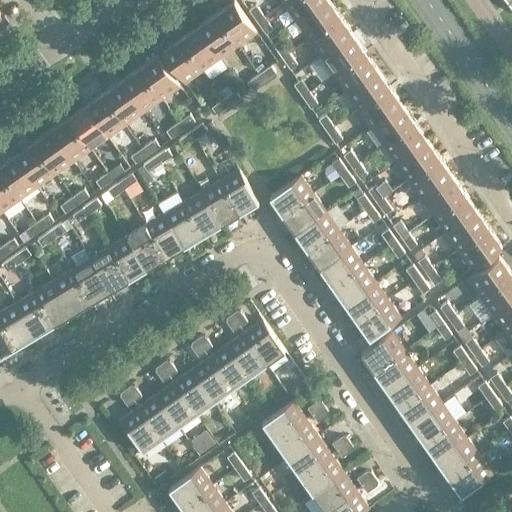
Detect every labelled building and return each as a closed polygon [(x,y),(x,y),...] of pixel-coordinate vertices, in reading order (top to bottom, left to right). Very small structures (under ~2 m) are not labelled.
[(256,30),(234,0),(232,0),(216,12),(238,43),(256,30)] [(322,0),(285,0),(284,1),(296,19),(322,0)] [(340,14),(329,0),(322,0),(296,19),(309,36),(340,14)] [(255,3),(248,8),(257,20),(264,15),(255,3)] [(238,43),(216,12),(198,24),(220,55),(238,43)] [(352,32),(340,14),(309,36),(321,54),(352,32)] [(272,27),(264,15),(257,20),(265,32),(272,27)] [(220,55),(198,24),(180,36),(203,68),(220,55)] [(364,50),(352,32),(321,54),(333,72),(364,50)] [(203,68),(180,36),(162,49),(184,81),(203,68)] [(280,38),(273,43),(281,55),(289,50),(280,38)] [(297,62),(289,50),(281,55),(290,67),(297,62)] [(377,67),(364,50),(333,72),(346,89),(377,67)] [(179,84),(157,53),(139,66),(161,97),(179,84)] [(262,62),(256,67),(260,71),(265,66),(262,62)] [(276,71),(270,64),(259,72),(264,79),(276,71)] [(161,97),(139,66),(121,78),(143,109),(161,97)] [(389,85),(377,67),(346,89),(358,107),(389,85)] [(264,79),(259,72),(247,81),(252,88),(264,79)] [(301,77),(298,79),(293,82),(302,94),(309,89),(301,77)] [(143,109),(121,78),(104,90),(126,122),(143,109)] [(402,103),(389,85),(358,107),(371,125),(402,103)] [(235,89),(223,97),(228,104),(240,96),(235,89)] [(317,101),(309,89),(302,94),(310,106),(317,101)] [(126,122),(104,90),(86,103),(108,134),(126,122)] [(228,104),(223,97),(211,105),(216,113),(228,104)] [(108,134),(86,103),(68,115),(91,147),(108,134)] [(414,120),(402,103),(371,125),(383,142),(414,120)] [(190,112),(178,121),(183,128),(195,119),(190,112)] [(325,113),(318,118),(327,130),(334,125),(325,113)] [(91,147),(68,115),(51,128),(73,159),(91,147)] [(427,138),(414,120),(383,142),(396,160),(427,138)] [(183,128),(178,121),(166,129),(171,136),(183,128)] [(207,129),(202,121),(190,130),(195,137),(207,129)] [(342,137),(334,125),(327,130),(335,142),(342,137)] [(73,159),(51,128),(33,140),(55,172),(73,159)] [(195,137),(190,130),(178,138),(183,145),(195,137)] [(154,137),(142,145),(148,153),(160,144),(154,137)] [(439,156),(427,138),(396,160),(408,178),(439,156)] [(55,172),(33,140),(16,153),(38,184),(55,172)] [(148,153),(142,145),(131,154),(136,161),(148,153)] [(172,154),(167,146),(155,155),(160,162),(172,154)] [(350,148),(343,153),(351,165),(359,160),(350,148)] [(38,184),(16,153),(0,163),(0,168),(20,196),(38,184)] [(160,162),(155,155),(143,163),(148,170),(160,162)] [(338,156),(335,159),(331,161),(340,173),(347,168),(338,156)] [(452,173),(439,156),(408,178),(420,195),(452,173)] [(367,172),(359,160),(351,165),(360,177),(367,172)] [(119,162),(107,170),(112,178),(124,169),(119,162)] [(258,200),(239,167),(220,179),(239,211),(258,200)] [(20,196),(0,168),(0,205),(2,209),(20,196)] [(355,180),(347,168),(340,173),(348,185),(355,180)] [(112,178),(107,170),(95,179),(100,186),(112,178)] [(136,178),(131,171),(119,180),(125,187),(136,178)] [(313,191),(300,173),(273,192),(269,195),(282,213),(313,191)] [(464,191),(452,173),(420,195),(433,213),(464,191)] [(239,211),(220,179),(201,190),(221,222),(239,211)] [(125,187),(119,180),(108,188),(113,195),(125,187)] [(375,183),(368,188),(376,200),(384,195),(375,183)] [(84,187),(72,195),(77,202),(89,194),(84,187)] [(221,222),(201,190),(183,201),(202,233),(221,222)] [(326,209),(313,191),(282,213),(294,231),(326,209)] [(476,208),(464,191),(433,213),(445,231),(476,208)] [(372,204),(363,192),(356,197),(364,209),(372,204)] [(77,202),(72,195),(60,204),(65,211),(77,202)] [(392,207),(384,195),(376,200),(385,212),(392,207)] [(101,203),(96,196),(84,205),(89,212),(101,203)] [(202,233),(183,201),(164,212),(184,245),(202,233)] [(380,215),(372,204),(364,209),(373,221),(380,215)] [(89,212),(84,205),(72,213),(77,220),(89,212)] [(489,226),(476,208),(445,231),(458,248),(489,226)] [(338,226),(326,209),(294,231),(307,249),(338,226)] [(49,212),(37,220),(42,227),(54,219),(49,212)] [(184,245),(164,212),(146,223),(165,256),(184,245)] [(400,219),(393,224),(401,236),(408,230),(400,219)] [(42,227),(37,220),(25,229),(30,236),(42,227)] [(66,228),(61,221),(49,229),(54,237),(66,228)] [(165,256),(146,223),(127,234),(147,267),(165,256)] [(351,244),(338,226),(307,249),(319,266),(351,244)] [(502,244),(489,226),(458,248),(471,267),(502,244)] [(397,239),(388,227),(381,232),(389,244),(397,239)] [(54,237),(49,229),(37,238),(42,245),(54,237)] [(417,242),(408,230),(401,236),(410,247),(417,242)] [(147,267),(127,234),(109,245),(128,278),(147,267)] [(13,237),(1,245),(6,252),(18,244),(13,237)] [(405,251),(397,239),(389,244),(398,256),(405,251)] [(363,262),(351,244),(319,266),(332,284),(363,262)] [(128,278),(109,245),(90,256),(110,289),(128,278)] [(31,253),(26,246),(14,254),(19,261),(31,253)] [(19,261),(14,254),(2,263),(7,270),(19,261)] [(425,254),(418,259),(426,271),(433,266),(425,254)] [(511,272),(499,254),(468,276),(480,294),(511,272)] [(110,289),(90,256),(71,267),(91,300),(110,289)] [(375,279),(363,262),(332,284),(344,301),(375,279)] [(421,274),(413,262),(406,267),(414,279),(421,274)] [(442,278),(433,266),(426,271),(434,283),(442,278)] [(91,300),(71,267),(53,278),(73,311),(91,300)] [(511,298),(511,272),(480,294),(493,312),(511,298)] [(430,286),(421,274),(414,279),(423,291),(430,286)] [(73,311),(53,278),(34,289),(54,322),(73,311)] [(388,297),(375,279),(344,301),(357,319),(388,297)] [(54,322),(34,289),(16,301),(36,333),(54,322)] [(401,315),(388,297),(357,319),(369,337),(401,315)] [(511,324),(511,298),(493,312),(505,330),(511,324)] [(456,312),(447,300),(440,305),(448,317),(456,312)] [(36,333),(16,301),(0,310),(0,315),(17,344),(36,333)] [(240,309),(236,308),(231,312),(240,324),(247,319),(240,309)] [(444,320),(435,308),(428,313),(436,325),(444,320)] [(240,324),(231,312),(227,315),(226,319),(233,329),(240,324)] [(464,324),(456,312),(448,317),(457,329),(464,324)] [(0,354),(17,344),(0,315),(0,354)] [(285,348),(263,317),(244,330),(266,361),(285,348)] [(452,332),(444,320),(436,325),(445,337),(452,332)] [(405,347),(392,329),(361,351),(373,369),(405,347)] [(266,361),(244,330),(227,343),(249,374),(266,361)] [(205,334),(201,333),(196,337),(205,349),(212,344),(205,334)] [(472,335),(465,340),(473,352),(480,347),(472,335)] [(205,349),(196,337),(191,340),(191,344),(198,354),(205,349)] [(249,374),(227,343),(209,355),(231,386),(249,374)] [(468,356),(460,344),(453,349),(461,361),(468,356)] [(417,365),(405,347),(373,369),(386,387),(417,365)] [(489,359),(480,347),(473,352),(482,364),(489,359)] [(231,386),(209,355),(191,367),(213,399),(231,386)] [(477,367),(468,356),(461,361),(470,372),(477,367)] [(170,359),(166,358),(161,362),(170,374),(177,369),(170,359)] [(170,374),(161,362),(156,365),(155,369),(163,379),(170,374)] [(430,383),(417,365),(386,387),(398,405),(430,383)] [(213,399),(191,367),(174,380),(196,411),(213,399)] [(497,371),(490,376),(498,388),(505,382),(497,371)] [(493,391),(485,379),(478,384),(486,396),(493,391)] [(196,411),(174,380),(156,392),(178,424),(196,411)] [(511,395),(511,392),(505,382),(498,388),(506,399),(511,395)] [(134,384),(130,383),(126,386),(134,399),(141,394),(134,384)] [(442,400),(430,383),(398,405),(411,422),(442,400)] [(134,399),(126,386),(121,390),(120,394),(127,404),(134,399)] [(502,403),(493,391),(486,396),(494,408),(502,403)] [(178,424),(156,392),(139,405),(160,436),(178,424)] [(306,417),(293,398),(262,421),(275,439),(306,417)] [(307,405),(312,412),(324,404),(321,399),(317,398),(307,405)] [(454,418),(442,400),(411,422),(423,440),(454,418)] [(328,409),(324,404),(312,412),(317,420),(327,412),(328,409)] [(160,436),(139,405),(120,418),(142,449),(160,436)] [(511,430),(511,417),(510,414),(502,419),(511,431),(511,430)] [(319,434),(306,417),(275,439),(287,456),(319,434)] [(467,436),(454,418),(423,440),(436,458),(467,436)] [(191,439),(200,453),(215,443),(205,429),(191,439)] [(331,452),(319,434),(287,456),(300,474),(331,452)] [(332,441),(337,448),(349,439),(346,434),(342,434),(332,441)] [(479,453),(467,436),(436,458),(448,475),(479,453)] [(353,444),(349,439),(337,448),(342,455),(352,448),(353,444)] [(242,462),(234,450),(226,455),(235,467),(242,462)] [(343,470),(331,452),(300,474),(312,492),(343,470)] [(492,472),(479,453),(448,475),(461,494),(492,472)] [(250,474),(242,462),(235,467),(243,479),(250,474)] [(213,483),(200,465),(168,487),(181,505),(213,483)] [(154,476),(159,483),(170,475),(165,468),(154,476)] [(357,476),(362,483),(374,474),(371,469),(367,469),(357,476)] [(356,487),(343,470),(312,492),(325,509),(356,487)] [(378,479),(374,474),(362,483),(367,490),(377,483),(378,479)] [(208,511),(225,500),(213,483),(181,505),(186,511),(208,511)] [(267,497),(258,485),(251,490),(260,502),(267,497)] [(359,511),(369,506),(356,487),(325,509),(326,511),(359,511)] [(271,511),(275,509),(267,497),(260,502),(266,511),(271,511)] [(233,511),(225,500),(208,511),(233,511)]
